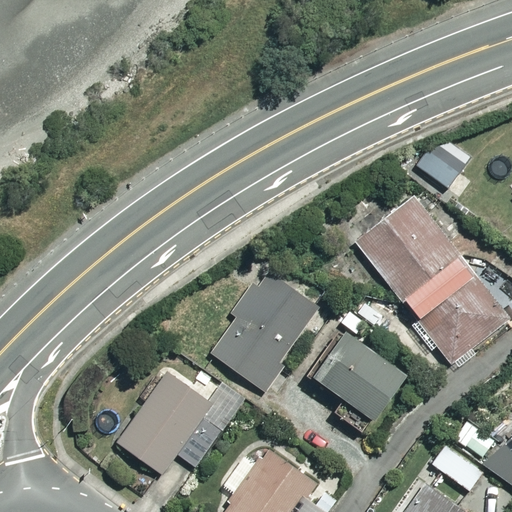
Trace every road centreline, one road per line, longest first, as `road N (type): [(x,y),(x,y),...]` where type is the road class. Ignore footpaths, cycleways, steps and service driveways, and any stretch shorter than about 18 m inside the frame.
road 1 (residential): [(511,70),(290,174),(148,268),(69,336),(38,367),(20,421),(31,477),(49,511)]
road 2 (trunk): [(0,349),(23,320),(214,171),(420,68),(511,36)]
